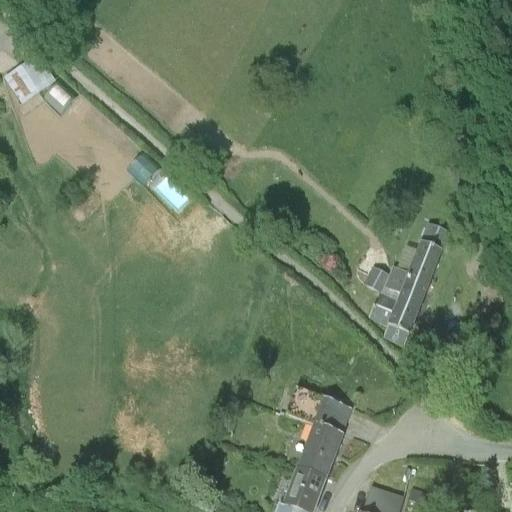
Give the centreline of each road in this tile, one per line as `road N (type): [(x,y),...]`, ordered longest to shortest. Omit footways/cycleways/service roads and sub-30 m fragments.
road 1 (residential): [(0,8),(396,365),(429,431)]
road 2 (residential): [(429,431),(382,456),(344,493),(337,511)]
